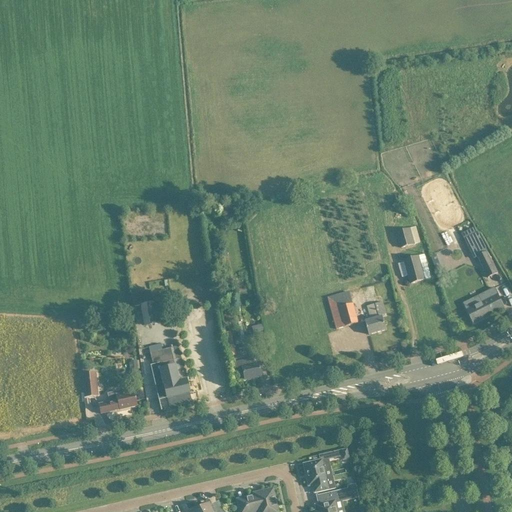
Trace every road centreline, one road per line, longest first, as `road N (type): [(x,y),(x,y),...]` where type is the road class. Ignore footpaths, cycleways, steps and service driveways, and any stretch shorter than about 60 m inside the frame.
road 1 (secondary): [(0,469),(438,379)]
road 2 (secondary): [(434,364),(0,460)]
road 3 (residential): [(296,511),(279,470),(98,511)]
road 4 (tertiary): [(463,511),(438,379)]
